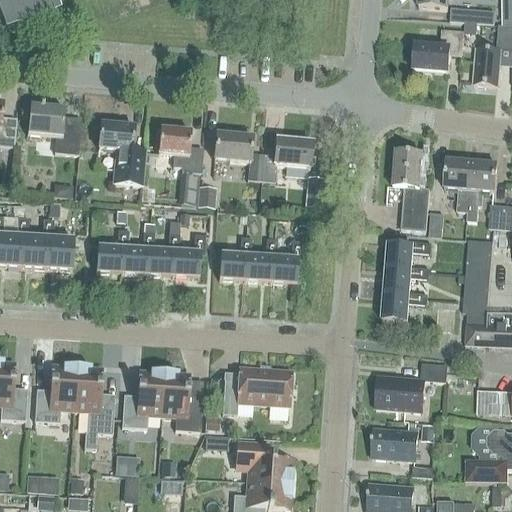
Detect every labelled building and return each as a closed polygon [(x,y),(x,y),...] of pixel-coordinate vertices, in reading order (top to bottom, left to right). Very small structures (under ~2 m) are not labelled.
[(0,0),(0,14),(2,19),(9,16),(14,28),(50,15),(47,6),(55,4),(53,0),(0,0)] [(460,0),(418,0),(418,11),(446,14),(447,0),(456,0),(461,0),(460,0)] [(493,16),(450,12),(449,28),(492,31),(493,16)] [(499,67),(511,68),(511,65),(511,56),(511,31),(498,31),(496,55),(475,54),(473,88),(497,90),(499,67)] [(460,61),(463,38),(441,36),(439,52),(415,50),(412,76),(446,80),(448,60),(460,61)] [(0,150),(12,151),(14,124),(0,122),(2,108),(0,107),(0,150)] [(78,160),(81,123),(62,121),(63,112),(29,110),(26,140),(55,142),(53,158),(78,160)] [(140,191),(143,155),(131,154),(133,132),(100,129),(97,154),(115,155),(112,188),(140,191)] [(199,178),(202,153),(189,152),(190,136),(159,134),(157,159),(172,160),(171,171),(181,172),(181,177),(199,178)] [(245,185),(260,186),(263,159),(250,158),(251,142),(215,139),(212,164),(247,167),(245,185)] [(273,160),(263,159),(260,186),(274,187),(275,170),(308,173),(311,146),(275,143),(273,160)] [(392,191),(403,192),(400,233),(425,235),(428,193),(419,192),(421,159),(394,157),(392,191)] [(456,216),(466,217),(469,167),(446,165),(443,193),(458,194),(456,216)] [(496,169),(469,167),(466,217),(467,217),(466,226),(476,227),(477,210),(481,211),(482,196),(493,197),(496,169)] [(197,190),(181,189),(180,210),(196,211),(197,190)] [(53,190),(52,201),(71,202),(71,191),(53,190)] [(216,192),(198,190),(196,211),(214,212),(216,192)] [(287,213),(288,201),(262,200),(262,212),(287,213)] [(59,207),(49,207),(48,220),(58,221),(59,207)] [(488,233),(500,234),(501,210),(490,209),(488,233)] [(511,211),(501,210),(500,234),(511,235),(511,211)] [(124,215),(115,214),(114,227),(124,228),(124,215)] [(442,218),(429,217),(427,241),(440,242),(442,218)] [(179,218),(178,227),(187,228),(188,218),(179,218)] [(0,221),(0,270),(14,271),(16,241),(0,240),(1,222),(0,221)] [(14,271),(40,273),(41,243),(25,242),(27,223),(17,223),(16,241),(14,271)] [(42,225),(41,243),(40,273),(72,275),(73,244),(50,243),(51,225),(42,225)] [(175,281),(177,257),(178,239),(177,239),(178,226),(169,225),(167,256),(151,255),(150,280),(175,281)] [(124,278),(126,254),(127,237),(117,236),(116,253),(96,252),(94,276),(124,278)] [(142,255),(126,254),(124,278),(150,280),(151,255),(152,238),(143,238),(142,255)] [(177,257),(175,281),(197,282),(199,259),(202,259),(203,241),(194,241),(193,258),(177,257)] [(247,285),(249,261),(250,244),(240,243),(239,260),(220,259),(219,284),(247,285)] [(265,262),(249,261),(247,285),(272,287),(274,262),(275,245),(266,245),(265,262)] [(467,245),(466,257),(490,259),(491,247),(467,245)] [(274,262),(272,287),(295,288),(296,263),(300,263),(301,247),(291,246),(290,263),(274,262)] [(388,249),(386,271),(410,273),(412,257),(429,258),(430,249),(412,247),(412,251),(388,249)] [(466,257),(465,269),(489,271),(490,259),(466,257)] [(464,281),(489,283),(489,271),(465,269),(464,281)] [(428,275),(410,273),(386,271),(384,297),(408,299),(410,282),(427,284),(428,275)] [(489,283),(464,281),(463,293),(488,295),(489,283)] [(463,293),(462,305),(487,307),(488,295),(463,293)] [(408,299),(384,297),(381,326),(406,328),(408,308),(425,310),(425,300),(408,299)] [(462,318),(465,318),(486,319),(487,307),(462,305),(462,318)] [(453,311),(435,310),(434,335),(451,336),(453,311)] [(511,320),(486,319),(465,318),(463,351),(511,352),(511,320)] [(3,366),(0,365),(0,423),(24,425),(26,398),(11,397),(12,389),(13,389),(13,386),(12,385),(13,367),(3,366)] [(73,416),(76,370),(61,369),(61,370),(51,369),(50,388),(49,388),(48,392),(50,392),(49,399),(35,398),(33,426),(58,427),(59,415),(73,416)] [(420,417),(423,386),(445,387),(446,371),(421,369),(420,385),(378,382),(378,381),(377,381),(374,413),(375,414),(375,413),(419,417),(420,417)] [(94,453),(95,438),(111,439),(113,403),(99,403),(99,395),(100,395),(101,391),(99,391),(100,372),(90,372),(90,371),(76,370),(73,416),(87,417),(86,437),(84,437),(83,453),(94,453)] [(223,384),(221,418),(236,419),(236,407),(288,410),(290,375),(289,375),(289,377),(239,374),(239,372),(238,372),(237,385),(223,384)] [(160,421),(163,376),(149,375),(148,375),(138,375),(137,393),(136,393),(136,397),(137,397),(137,405),(122,404),(120,431),(145,433),(146,421),(160,421)] [(178,377),(163,376),(160,421),(174,422),(173,435),(199,436),(200,409),(186,408),(186,400),(188,400),(188,397),(187,397),(188,378),(178,377)] [(511,420),(511,396),(476,395),(475,418),(510,419),(510,420),(511,420)] [(220,425),(205,424),(204,437),(219,438),(220,425)] [(434,430),(421,429),(420,446),(433,447),(434,430)] [(414,466),(416,437),(372,434),(370,462),(414,466)] [(511,437),(505,438),(502,434),(492,435),(485,441),(485,450),(492,458),(496,458),(495,465),(465,464),(464,487),(506,487),(507,474),(511,474),(511,437)] [(246,472),(245,486),(291,489),(292,474),(291,474),(292,464),(273,463),(273,462),(269,461),(270,448),(235,446),(234,471),(246,472)] [(175,466),(161,466),(160,480),(174,481),(175,466)] [(412,471),(411,481),(432,483),(433,473),(412,471)] [(0,490),(11,490),(10,475),(0,475),(0,490)] [(82,482),(70,481),(69,497),(80,498),(82,482)] [(39,499),(40,487),(27,486),(26,498),(39,499)] [(291,489),(245,486),(244,500),(232,499),(231,511),(258,511),(259,511),(266,511),(288,511),(289,503),(290,503),(291,489)] [(410,511),(412,492),(368,489),(366,511),(410,511)] [(501,492),(492,492),(491,510),(501,511),(501,492)]
